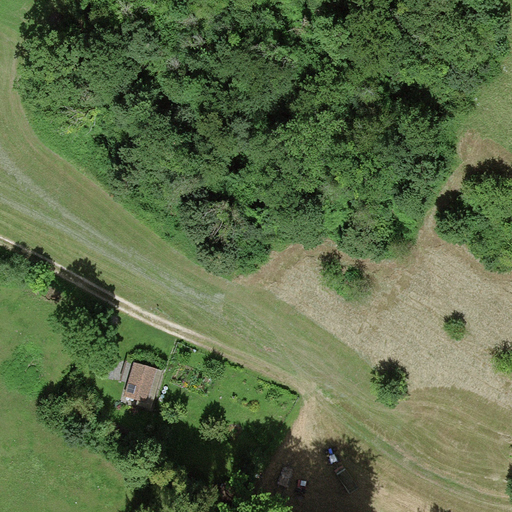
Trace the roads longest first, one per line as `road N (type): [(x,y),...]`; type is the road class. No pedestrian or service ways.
road 1 (track): [(0,240),(298,388)]
road 2 (track): [(511,502),(481,502),(425,482),(298,388)]
